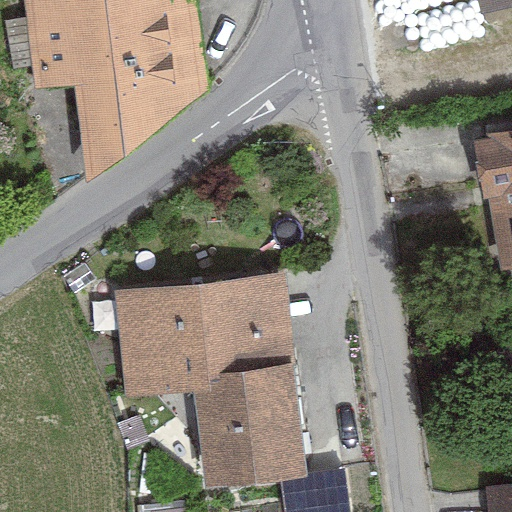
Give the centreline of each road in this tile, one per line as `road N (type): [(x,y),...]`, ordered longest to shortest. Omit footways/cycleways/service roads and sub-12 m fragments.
road 1 (residential): [(322,44),(375,244),(409,437),(406,511)]
road 2 (unclassified): [(322,44),(0,277)]
